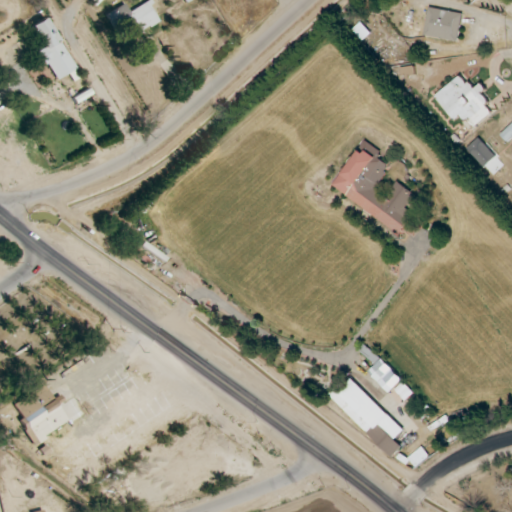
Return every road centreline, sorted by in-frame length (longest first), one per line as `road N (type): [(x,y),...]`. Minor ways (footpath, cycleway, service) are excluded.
road 1 (secondary): [(394,511),(0,214)]
road 2 (residential): [(0,206),(136,154),(310,0)]
road 3 (residential): [(511,438),(448,469),(400,511)]
road 4 (residential): [(200,511),(321,458)]
